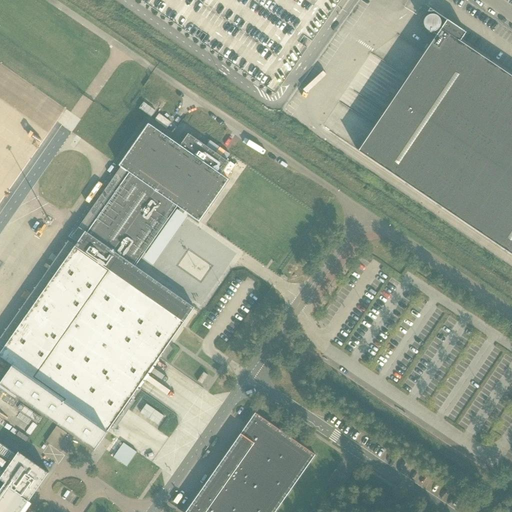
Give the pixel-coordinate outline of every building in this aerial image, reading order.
[(139,0),(275,95),(341,0),(139,0)] [(358,150),(357,149),(356,150),(511,254),(511,76),(460,41),(466,32),(453,24),(447,20),(430,8),(427,12),(428,12),(430,9),(446,20),(443,26),(442,27),(358,150)] [(143,102),(139,109),(146,114),(151,118),(156,111),(143,102)] [(154,120),(166,129),(171,122),(159,114),(154,120)] [(77,242),(75,246),(184,322),(193,308),(194,308),(194,307),(135,266),(149,246),(151,247),(154,249),(158,243),(155,241),(153,240),(177,206),(180,208),(178,210),(186,215),(187,213),(199,222),(199,221),(228,180),(224,177),(220,174),(222,171),(229,162),(228,162),(221,157),(217,154),(188,134),(180,146),(176,143),(170,139),(148,123),(146,126),(119,165),(121,167),(127,171),(128,172),(115,192),(105,206),(87,233),(85,231),(77,242)] [(107,432),(124,407),(137,389),(137,388),(159,358),(184,322),(75,246),(0,352),(0,356),(12,365),(107,432)] [(107,432),(12,365),(0,382),(0,387),(1,389),(15,399),(17,396),(44,415),(45,415),(49,418),(94,450),(103,437),(107,432)] [(197,381),(202,384),(208,375),(203,372),(197,381)] [(140,413),(157,425),(164,416),(146,404),(140,413)] [(185,511),(274,511),(294,484),(299,478),(301,475),(315,455),(255,413),(246,425),(240,434),(205,484),(202,489),(185,511)] [(60,451),(67,441),(63,438),(67,434),(56,426),(46,441),(60,451)] [(0,511),(0,480),(4,483),(20,494),(22,496),(28,500),(29,500),(48,472),(18,451),(17,454),(16,454),(2,444),(0,443),(0,511)] [(137,453),(123,443),(113,457),(127,467),(137,453)]
